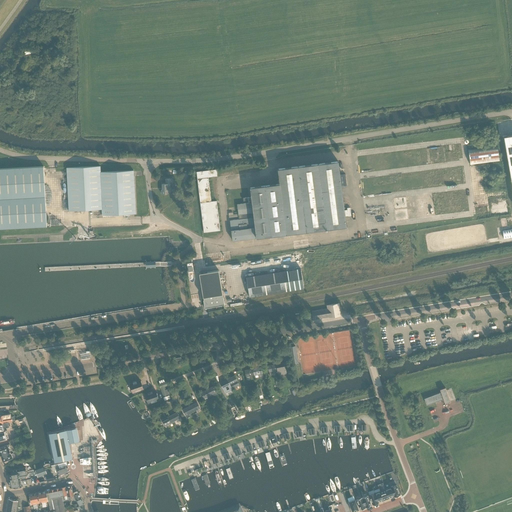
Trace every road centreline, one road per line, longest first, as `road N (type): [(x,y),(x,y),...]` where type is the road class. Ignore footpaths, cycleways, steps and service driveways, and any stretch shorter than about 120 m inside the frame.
road 1 (unclassified): [(147,161),(212,160),(511,111)]
road 2 (residential): [(174,469),(315,425),(364,419),(377,437),(397,441)]
road 3 (tertiary): [(0,380),(216,344)]
road 4 (tertiary): [(362,318),(511,294)]
road 5 (tertiary): [(216,344),(362,318)]
road 6 (unclassified): [(147,161),(0,150)]
road 7 (unclassified): [(397,441),(362,318)]
